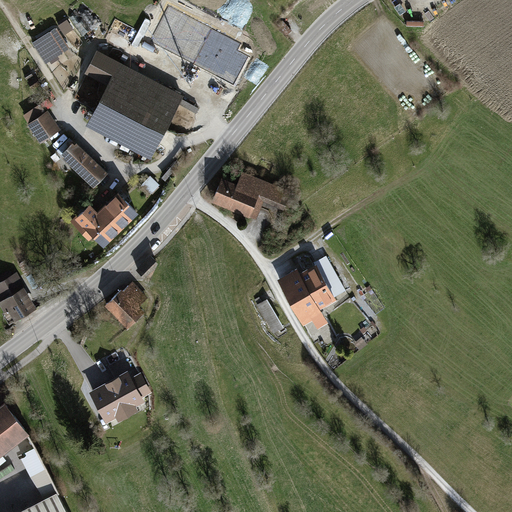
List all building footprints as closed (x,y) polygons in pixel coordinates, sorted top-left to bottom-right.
[(169,6),(150,42),(234,85),(249,57),(237,51),(241,44),(169,6)] [(49,36),(37,44),(47,60),(60,52),(49,36)] [(132,137),(129,142),(150,153),(180,97),(119,66),(118,68),(95,56),(87,71),(110,83),(93,116),(132,137)] [(39,84),(36,79),(29,84),(32,88),(39,84)] [(47,113),(31,124),(41,140),(57,129),(47,113)] [(76,144),(64,157),(94,185),(106,173),(76,144)] [(222,179),(213,200),(249,215),(258,195),(279,204),(285,190),(243,172),(237,185),(222,179)] [(158,184),(150,177),(143,185),(150,192),(158,184)] [(99,212),(117,230),(136,212),(118,193),(99,212)] [(117,230),(99,212),(97,213),(89,205),(73,221),(81,230),(86,225),(103,243),(117,230)] [(316,267),(282,286),(300,316),(345,290),(326,256),(314,263),(316,267)] [(151,257),(138,270),(148,279),(156,261),(151,257)] [(24,261),(19,264),(25,273),(30,270),(24,261)] [(0,300),(12,322),(33,310),(12,275),(0,281),(0,300)] [(146,298),(132,283),(128,286),(122,291),(121,290),(106,303),(128,326),(143,313),(137,307),(146,298)] [(267,300),(258,305),(273,331),(282,326),(267,300)] [(80,334),(78,341),(84,343),(86,336),(94,335),(92,329),(85,330),(80,334)] [(127,374),(93,392),(107,417),(141,399),(139,396),(149,391),(140,375),(131,380),(127,374)] [(4,402),(0,405),(0,450),(26,430),(4,402)] [(88,428),(79,434),(83,439),(92,433),(88,428)] [(68,511),(57,491),(16,511),(68,511)]
